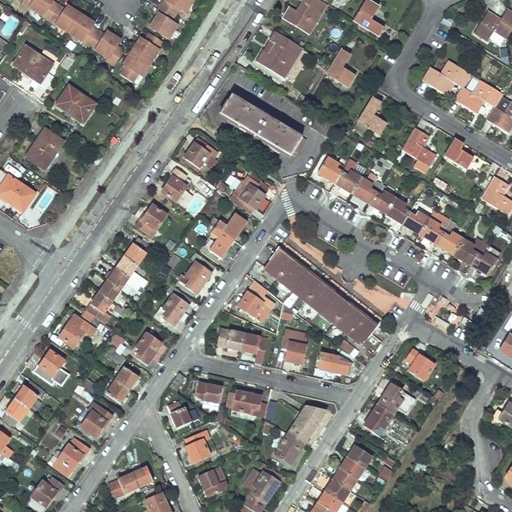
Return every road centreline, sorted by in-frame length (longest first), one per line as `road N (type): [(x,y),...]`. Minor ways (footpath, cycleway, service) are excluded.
road 1 (residential): [(176,357),(294,196),(431,279),(409,317)]
road 2 (tertiary): [(63,270),(250,0)]
road 3 (residential): [(438,0),(398,84),(511,160)]
road 4 (residential): [(176,357),(356,397)]
road 5 (residential): [(494,371),(469,414),(483,486),(511,503)]
road 6 (residential): [(356,397),(282,511)]
road 7 (residential): [(69,511),(144,405)]
